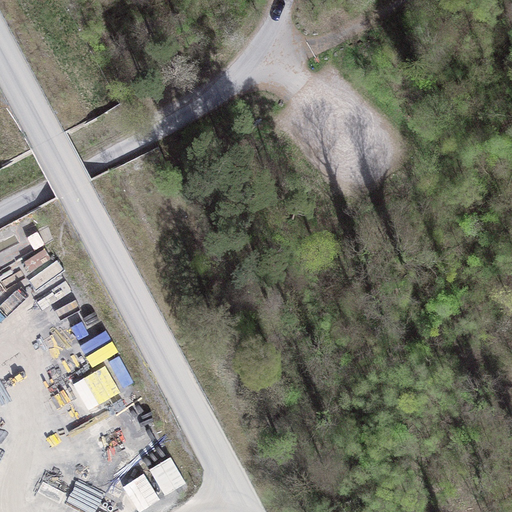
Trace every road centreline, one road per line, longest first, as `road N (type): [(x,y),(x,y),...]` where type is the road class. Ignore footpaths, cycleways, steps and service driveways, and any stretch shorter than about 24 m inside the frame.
road 1 (unclassified): [(287,0),(273,64),(0,212)]
road 2 (track): [(273,64),(411,0)]
